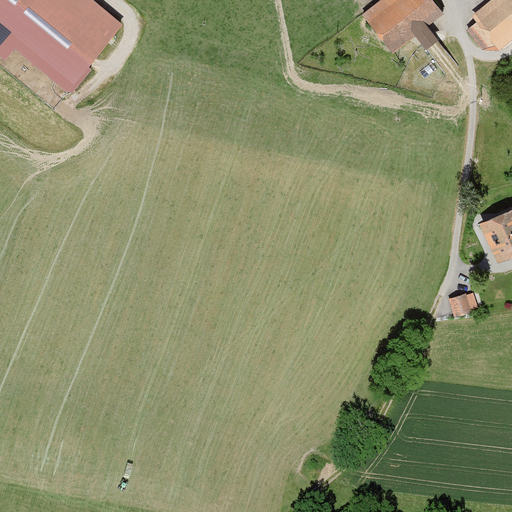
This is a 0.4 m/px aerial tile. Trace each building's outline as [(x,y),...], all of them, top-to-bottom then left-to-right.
[(119,26),(87,0),(0,0),(0,61),(3,64),(12,53),(63,95),(119,26)] [(439,13),(428,0),(376,0),(358,15),(389,53),(411,36),(420,48),(432,39),(422,26),(439,13)] [(466,26),(486,48),(491,44),(499,52),(511,40),(511,0),(488,0),(469,16),(473,20),(466,26)] [(511,254),(511,207),(475,223),(493,263),(511,254)] [(469,313),(464,295),(448,298),(452,317),(469,313)]
